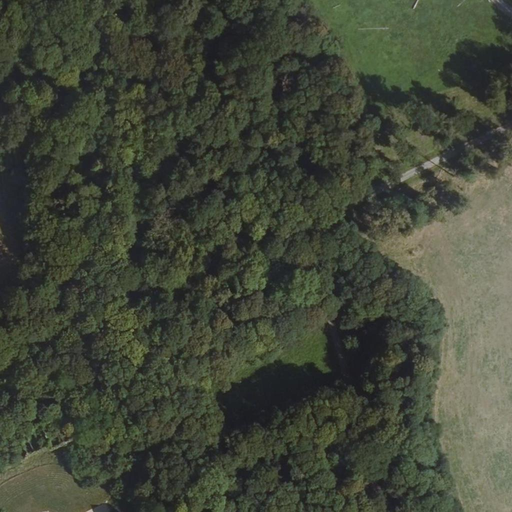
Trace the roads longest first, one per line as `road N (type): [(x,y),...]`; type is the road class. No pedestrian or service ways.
road 1 (unclassified): [(511,131),(426,175),(366,221),(343,257),(326,316),(378,511)]
road 2 (unknown): [(511,119),(356,198),(256,0)]
